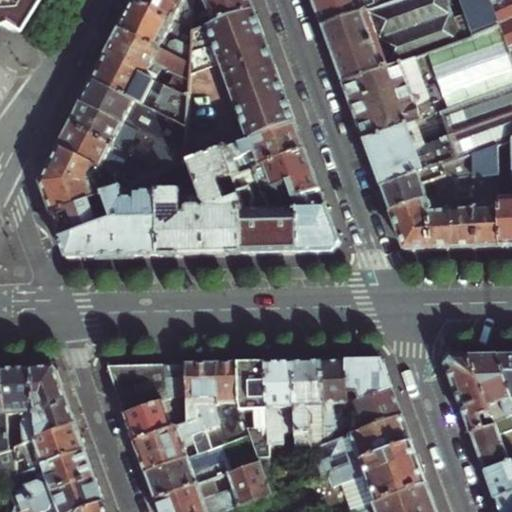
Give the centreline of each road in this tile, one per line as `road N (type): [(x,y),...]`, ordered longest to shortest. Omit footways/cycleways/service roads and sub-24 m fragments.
road 1 (residential): [(388,301),(285,0)]
road 2 (tertiary): [(90,308),(388,301)]
road 3 (residential): [(388,301),(465,511)]
road 4 (residential): [(131,511),(63,324)]
road 5 (tertiary): [(91,0),(8,159)]
road 6 (residential): [(55,300),(8,159)]
road 7 (tertiary): [(388,301),(511,299)]
